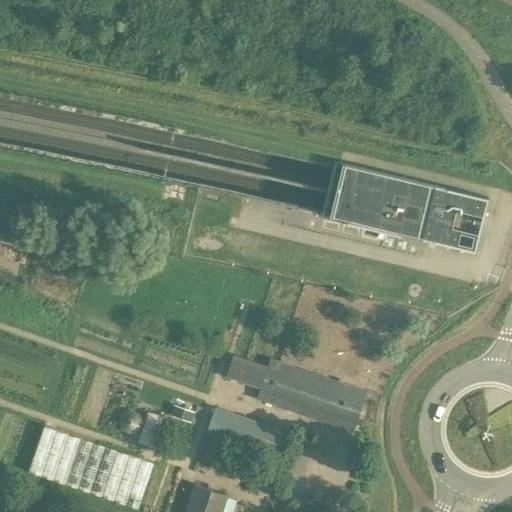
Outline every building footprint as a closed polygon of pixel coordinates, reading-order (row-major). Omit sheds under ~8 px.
[(489,196),(335,160),(332,175),(326,201),(323,214),(477,250),(489,196)] [(257,397),(354,431),(368,392),(271,358),(257,397)] [(290,433),(216,407),(207,432),(282,457),(290,433)] [(154,445),(165,415),(147,409),(145,415),(127,408),(120,426),(138,432),(136,439),(154,445)] [(154,462),(44,425),(28,470),(138,508),(154,462)] [(222,511),(228,494),(196,483),(186,511),(222,511)]
